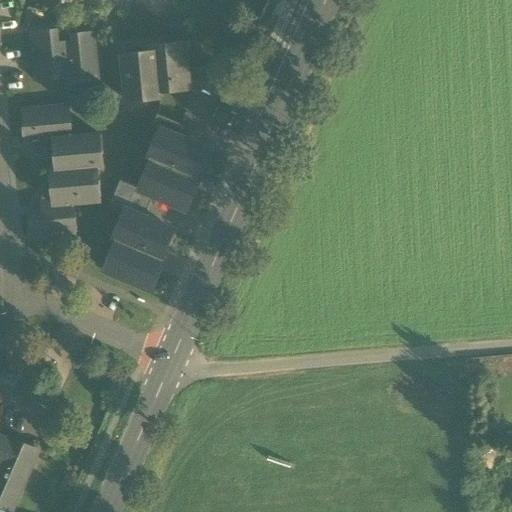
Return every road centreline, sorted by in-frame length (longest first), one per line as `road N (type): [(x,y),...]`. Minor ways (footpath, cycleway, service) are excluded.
road 1 (tertiary): [(323,0),(170,363)]
road 2 (track): [(511,346),(201,370),(170,363)]
road 3 (tertiary): [(170,363),(106,511)]
road 4 (residential): [(170,363),(27,300)]
road 5 (residential): [(0,172),(7,236),(27,300)]
